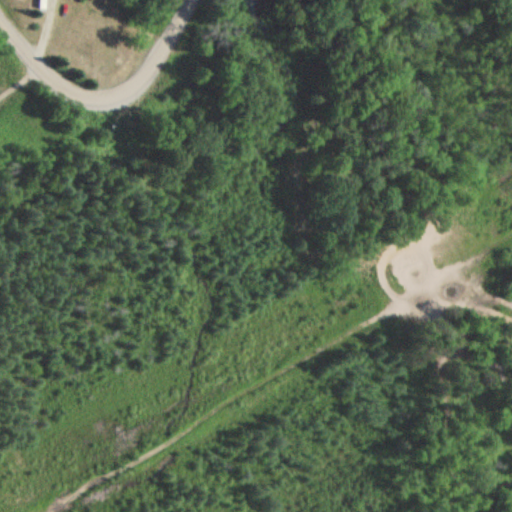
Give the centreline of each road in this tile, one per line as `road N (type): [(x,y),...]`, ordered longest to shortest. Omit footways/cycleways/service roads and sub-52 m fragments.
road 1 (track): [(511,250),(428,284),(45,511),(42,71)]
road 2 (residential): [(0,14),(66,102),(101,103),(138,93),(197,0)]
road 3 (track): [(0,127),(99,166),(138,93)]
